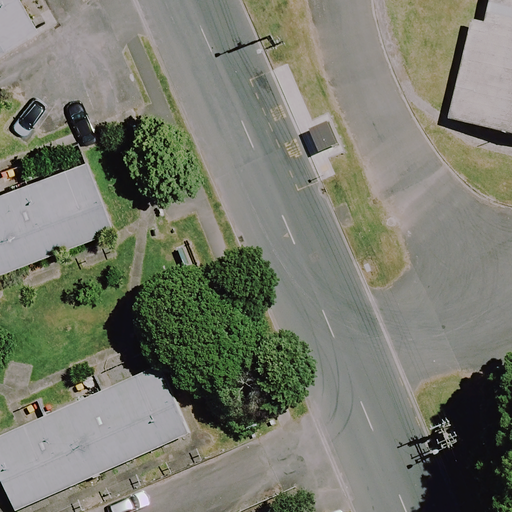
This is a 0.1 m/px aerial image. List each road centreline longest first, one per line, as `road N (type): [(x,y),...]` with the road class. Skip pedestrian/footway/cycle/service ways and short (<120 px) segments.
road 1 (residential): [(347,369),(418,336),(466,302),(427,197),(361,60),(345,0)]
road 2 (unclassified): [(179,0),(347,369)]
road 3 (unclassified): [(347,369),(405,511)]
